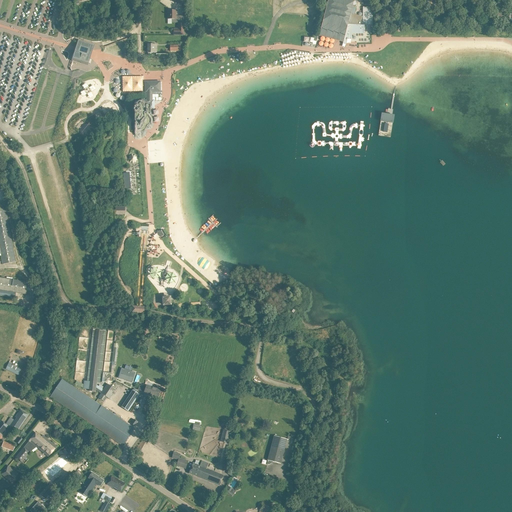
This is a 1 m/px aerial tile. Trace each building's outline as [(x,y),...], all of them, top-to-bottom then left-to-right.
[(318,36),(343,42),(352,7),(353,0),(327,0),(326,6),(318,36)] [(366,33),(365,26),(362,26),(360,26),(362,16),(354,14),(356,8),(352,7),(343,42),(342,43),(346,44),(348,39),(353,39),(352,34),(366,33)] [(362,8),(362,26),(365,26),(370,26),(372,26),(372,8),(362,8)] [(168,11),(168,19),(170,19),(172,19),(172,23),(177,23),(178,23),(178,16),(176,16),(176,11),(173,11),(168,11)] [(173,29),(173,35),(184,35),(186,35),(186,27),(185,27),(185,23),(184,23),(178,23),(178,29),(173,29)] [(75,53),(73,60),(87,64),(90,57),(91,54),(92,50),(93,46),(79,41),(77,46),(76,49),(75,53)] [(148,44),(147,53),(157,53),(157,48),(157,45),(153,44),(148,44)] [(151,123),(151,109),(154,109),(154,105),(154,100),(152,101),(152,92),(160,92),(160,82),(145,82),(145,92),(147,92),(147,101),(135,102),(135,132),(141,132),(142,132),(143,132),(144,131),(147,126),(148,126),(149,125),(150,125),(151,124),(151,123)] [(95,90),(94,85),(88,87),(87,83),(82,85),(84,90),(81,91),(82,96),(88,94),(89,97),(93,96),(91,91),(95,90)] [(119,93),(126,95),(128,86),(120,85),(119,93)] [(388,112),(382,111),(377,135),(390,138),(395,114),(392,113),(388,112)] [(4,202),(0,202),(0,251),(0,254),(2,264),(16,262),(4,202)] [(153,256),(160,253),(154,240),(147,243),(153,256)] [(162,288),(164,288),(166,288),(170,286),(175,285),(177,279),(172,275),(167,275),(167,272),(169,265),(168,265),(166,272),(165,274),(163,273),(160,272),(158,269),(152,271),(149,277),(154,282),(158,284),(162,288)] [(0,295),(15,297),(16,293),(27,294),(29,282),(21,281),(14,280),(14,278),(7,277),(6,279),(0,277),(0,295)] [(144,307),(142,306),(142,308),(141,308),(138,307),(137,307),(137,306),(136,306),(134,306),(132,306),(131,313),(144,314),(144,307)] [(107,384),(102,391),(96,387),(96,382),(100,382),(106,331),(93,330),(87,381),(85,381),(84,389),(89,389),(89,391),(95,391),(95,389),(101,393),(98,397),(104,401),(107,398),(109,399),(116,390),(107,384)] [(21,370),(8,364),(6,369),(19,375),(21,370)] [(135,373),(131,371),(130,373),(124,371),(125,369),(121,368),(118,378),(121,379),(122,377),(125,378),(125,380),(132,383),(135,373)] [(134,430),(135,429),(134,429),(136,427),(134,426),(131,423),(127,420),(126,422),(62,379),(53,392),(50,397),(123,446),(134,429),(134,430)] [(147,385),(146,389),(144,394),(158,398),(162,386),(157,385),(155,388),(147,385)] [(139,394),(132,390),(121,407),(128,411),(139,394)] [(10,418),(6,424),(0,420),(0,419),(0,445),(0,444),(0,439),(6,432),(9,427),(15,432),(28,413),(20,408),(14,417),(15,417),(13,420),(12,419),(10,418)] [(220,441),(227,443),(230,431),(223,429),(220,441)] [(36,433),(29,441),(37,447),(48,457),(57,447),(49,440),(48,441),(46,439),(47,438),(45,437),(43,439),(41,437),(36,433)] [(270,464),(271,464),(271,463),(272,462),(272,461),(281,464),(287,439),(274,436),(266,464),(268,464),(269,464),(270,464)] [(16,450),(17,448),(14,447),(15,446),(4,441),(1,447),(13,451),(15,452),(15,449),(16,450)] [(30,452),(23,447),(16,457),(22,462),(30,452)] [(56,461),(44,471),(47,475),(50,473),(53,477),(62,469),(62,468),(68,463),(62,456),(56,461)] [(193,463),(189,473),(220,485),(221,481),(224,476),(206,469),(208,464),(202,461),(200,466),(193,463)] [(8,467),(1,474),(11,483),(17,475),(8,467)] [(100,486),(104,480),(92,472),(79,491),(87,497),(94,486),(96,487),(98,485),(100,486)] [(120,492),(125,484),(112,476),(107,484),(113,488),(114,488),(117,489),(117,490),(120,492)] [(54,493),(49,489),(43,495),(48,500),(54,493)] [(106,494),(100,492),(97,498),(102,500),(103,499),(109,502),(112,497),(106,494)] [(31,511),(41,511),(45,508),(38,501),(30,510),(31,511)] [(102,511),(106,511),(111,504),(105,501),(99,510),(102,511)] [(271,507),(272,504),(261,502),(259,511),(263,511),(264,511),(268,511),(272,511),(274,508),(271,507)]
